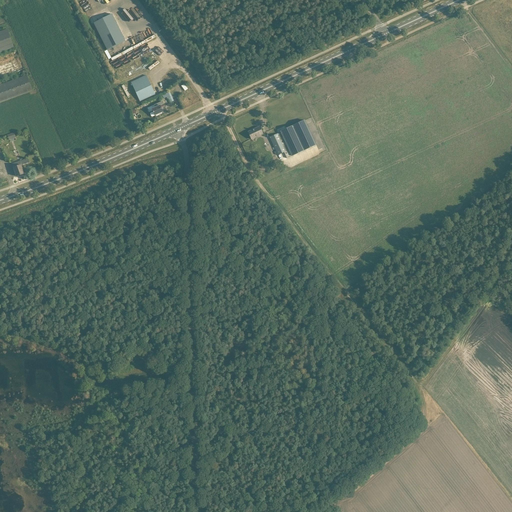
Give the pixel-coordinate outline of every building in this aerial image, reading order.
[(101,19),(94,23),(107,50),(126,41),(112,14),(101,19)] [(142,24),(134,32),(136,34),(139,31),(142,33),(140,35),(141,36),(144,33),(142,31),(146,27),(142,24)] [(7,29),(0,32),(0,53),(14,48),(7,29)] [(158,61),(149,68),(150,70),(160,62),(158,61)] [(23,71),(24,76),(0,85),(0,102),(32,90),(27,75),(25,70),(23,71)] [(140,101),(155,95),(146,75),(131,82),(140,101)] [(125,84),(122,86),(127,97),(130,95),(125,84)] [(170,92),(168,92),(165,94),(162,95),(164,99),(166,98),(169,103),(174,101),(170,92)] [(154,105),(156,108),(152,109),(155,116),(163,112),(161,108),(165,107),(162,101),(154,105)] [(270,137),(274,148),(273,148),(274,151),(276,150),(278,155),(284,152),(287,158),(292,156),(293,156),(316,145),(307,125),(305,120),(281,131),(281,133),(278,134),(270,137)] [(248,132),(250,137),(252,140),(263,134),(262,131),(260,127),(248,132)] [(8,134),(10,140),(17,138),(15,132),(8,134)] [(28,159),(13,164),(14,168),(17,176),(24,174),(21,166),(30,163),(28,159)]
